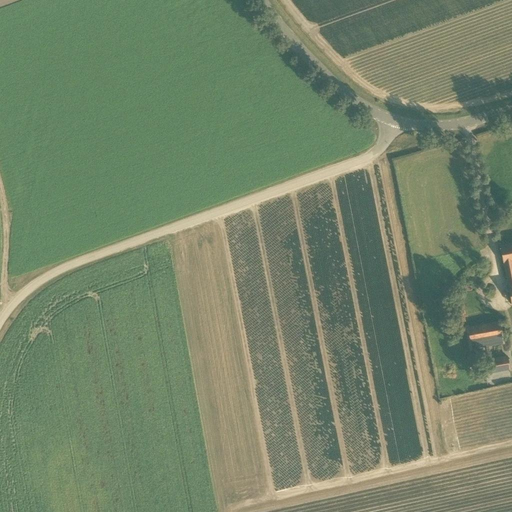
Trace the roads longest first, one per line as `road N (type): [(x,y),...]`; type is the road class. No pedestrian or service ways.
road 1 (unclassified): [(0,321),(22,293),(62,270),(373,157),(398,114)]
road 2 (tertiary): [(398,114),(371,101),(305,41),(273,0)]
road 3 (track): [(0,182),(12,221),(2,316)]
